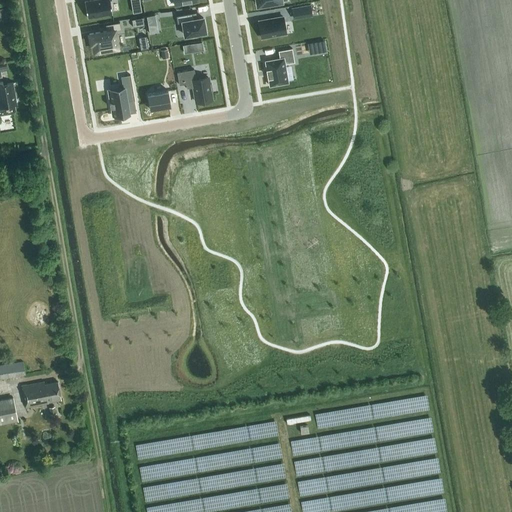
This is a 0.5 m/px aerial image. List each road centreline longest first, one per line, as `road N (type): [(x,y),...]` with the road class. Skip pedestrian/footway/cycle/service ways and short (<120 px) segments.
road 1 (track): [(19,0),(107,511)]
road 2 (residential): [(230,0),(249,110),(85,138)]
road 3 (residential): [(85,138),(61,0)]
